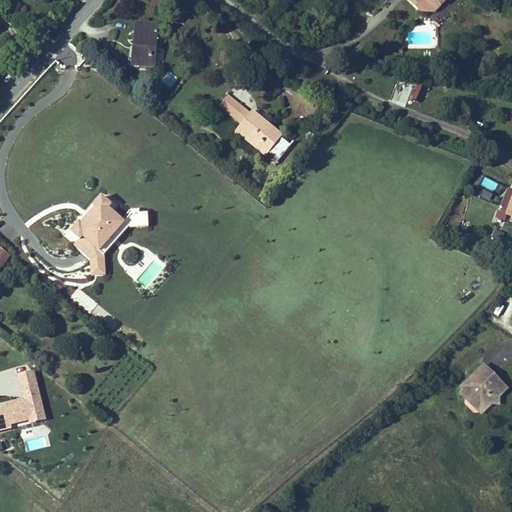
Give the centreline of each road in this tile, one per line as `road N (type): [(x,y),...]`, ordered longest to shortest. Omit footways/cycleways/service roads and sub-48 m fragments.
road 1 (tertiary): [(93,0),(0,102)]
road 2 (unknown): [(326,64),(435,124)]
